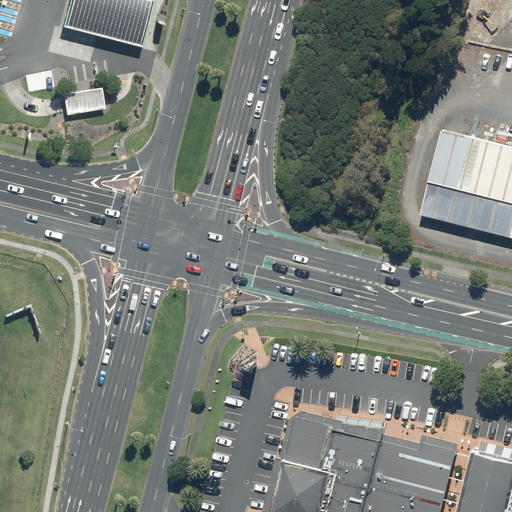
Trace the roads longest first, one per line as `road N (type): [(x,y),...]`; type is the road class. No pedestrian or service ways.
road 1 (primary): [(73,511),(97,299),(85,255),(35,228)]
road 2 (primary): [(78,511),(142,256)]
road 3 (primary): [(268,29),(270,210),(311,253)]
road 4 (primary): [(268,29),(215,229)]
road 5 (secondary): [(311,253),(511,301)]
road 6 (primary): [(0,175),(81,176),(126,166),(155,152),(177,118)]
road 7 (primary): [(354,299),(230,309),(207,324),(187,356)]
road 8 (secondary): [(511,338),(354,299)]
road 9 (primary): [(187,356),(150,511)]
road 10 (secondary): [(0,179),(152,215)]
road 11 (secondary): [(354,299),(208,268)]
road 12 (primary): [(177,118),(207,0)]
